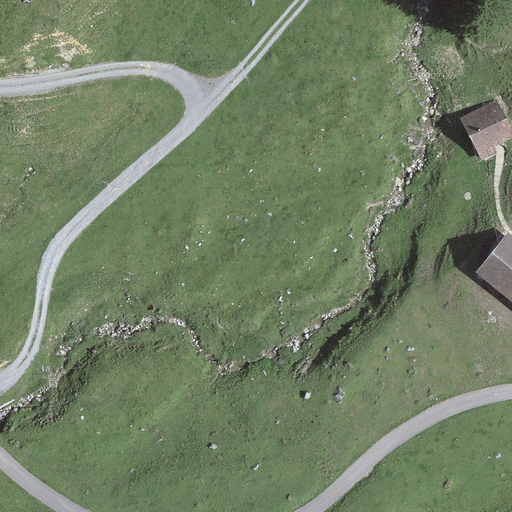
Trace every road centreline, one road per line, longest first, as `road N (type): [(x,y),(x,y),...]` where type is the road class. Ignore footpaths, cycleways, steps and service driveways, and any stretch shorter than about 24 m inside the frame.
road 1 (track): [(302,0),(217,97),(63,240),(33,343),(0,386)]
road 2 (track): [(511,391),(446,408),(403,432),(309,511)]
road 3 (track): [(0,88),(125,68),(184,78),(217,97)]
